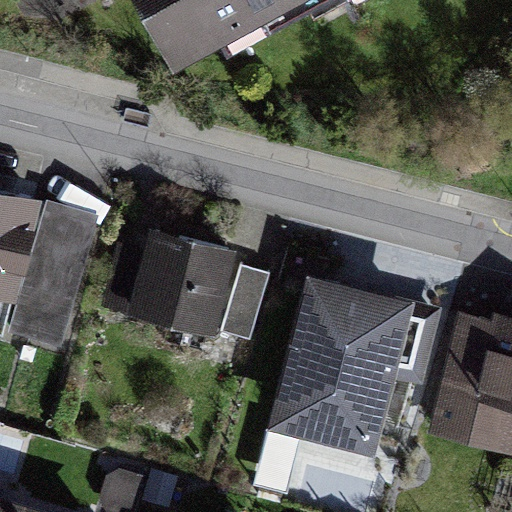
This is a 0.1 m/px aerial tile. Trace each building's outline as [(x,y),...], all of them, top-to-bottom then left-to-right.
[(153,0),(182,52),(275,0),(153,0)] [(87,211),(0,189),(0,321),(56,335),(87,211)] [(156,252),(121,243),(108,296),(213,323),(233,244),(162,227),(156,252)] [(413,300),(306,274),(271,417),(377,443),(413,300)] [(511,315),(466,304),(435,423),(511,442),(511,315)] [(255,480),(283,488),(298,434),(269,426),(255,480)] [(73,511),(0,489),(0,511),(73,511)]
